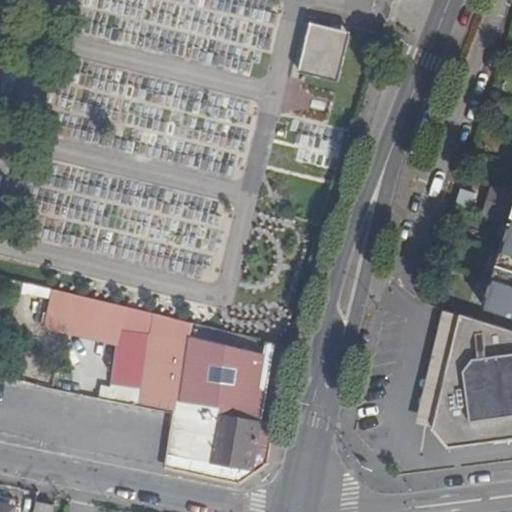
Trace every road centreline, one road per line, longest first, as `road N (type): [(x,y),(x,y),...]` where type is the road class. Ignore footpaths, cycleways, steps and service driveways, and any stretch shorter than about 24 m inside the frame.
road 1 (secondary): [(447,0),(365,222),(292,511)]
road 2 (residential): [(0,458),(266,511)]
road 3 (tertiary): [(511,494),(360,511)]
